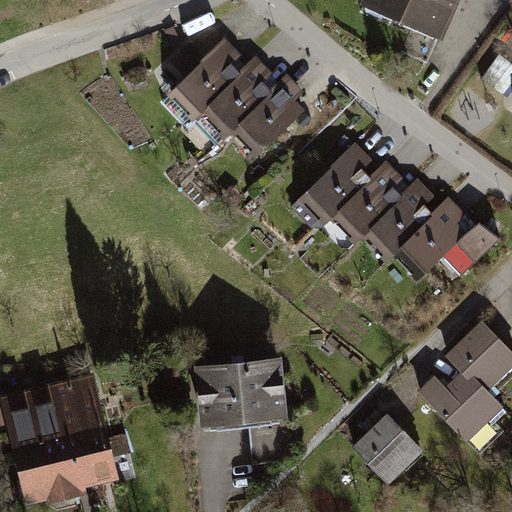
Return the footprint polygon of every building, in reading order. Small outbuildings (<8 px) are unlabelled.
[(456,0),(362,0),(360,6),(439,40),(456,0)] [(186,40),(159,67),(203,109),(210,102),(250,61),(227,38),(206,59),(186,40)] [(287,79),(259,52),(250,61),(210,102),(237,130),(243,123),(287,79)] [(287,79),(243,123),(270,150),(314,106),(287,79)] [(354,143),(298,201),(326,228),(338,215),(382,171),(354,143)] [(419,190),(390,162),(382,171),(338,215),(367,243),(376,233),(419,190)] [(452,204),(428,181),(419,190),(376,233),(400,257),(452,204)] [(463,279),(503,238),(482,217),(474,226),(452,204),(400,257),(425,280),(444,261),(463,279)] [(448,353),(461,365),(489,393),(511,370),(511,349),(482,319),(448,353)] [(298,451),(287,357),(197,367),(204,426),(249,421),(253,456),(298,451)] [(503,407),(489,393),(461,365),(445,381),(433,370),(414,389),(468,442),(503,407)] [(0,395),(28,504),(125,479),(97,371),(0,395)] [(424,455),(389,416),(353,448),(391,487),(424,455)]
